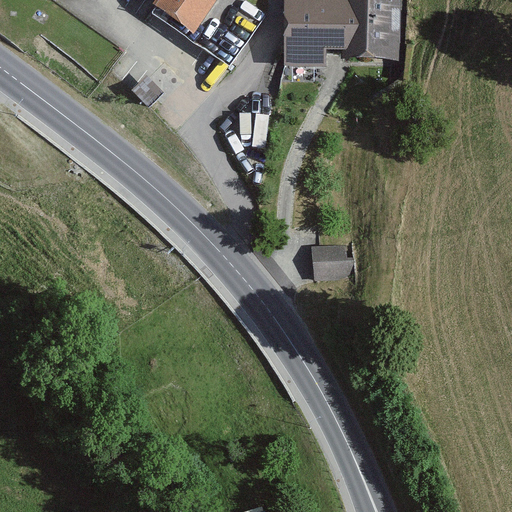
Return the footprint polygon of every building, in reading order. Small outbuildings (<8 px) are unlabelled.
[(161,0),(155,10),(157,12),(194,36),(217,0),(161,0)] [(399,0),(281,0),(280,66),(399,67),(399,0)] [(245,47),(231,38),(216,61),(224,65),(230,70),(245,47)] [(149,77),(133,91),(150,109),(166,94),(149,77)] [(353,247),(308,248),(310,282),(355,280),(353,247)]
